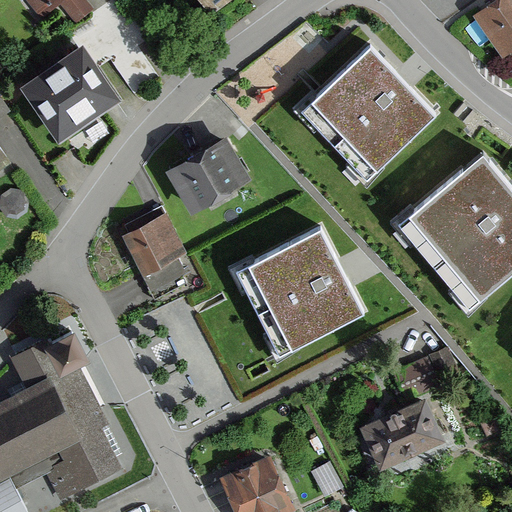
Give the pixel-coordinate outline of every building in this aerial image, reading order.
[(89,0),(40,0),(48,8),(58,0),(75,20),(93,5),(89,0)] [(201,0),(208,8),(218,0),(201,0)] [(502,51),(511,43),(511,0),(500,0),(499,0),(489,0),(492,5),(478,16),(502,51)] [(408,70),(375,36),(306,100),(372,169),(440,104),(408,70)] [(106,92),(89,66),(87,64),(82,67),(73,54),(59,64),(57,59),(42,70),(45,74),(26,87),(55,128),(72,116),(75,119),(83,114),(91,108),(89,104),(106,92)] [(243,178),(221,141),(170,170),(192,208),(243,178)] [(511,170),(494,149),(408,220),(480,307),(511,280),(511,170)] [(15,217),(23,211),(24,201),(19,193),(9,191),(1,197),(0,202),(0,207),(5,215),(15,217)] [(184,283),(170,257),(183,251),(160,206),(148,213),(152,221),(124,235),(157,297),(184,283)] [(326,221),(239,266),(283,353),(370,308),(347,263),(326,221)] [(95,418),(70,368),(75,367),(96,356),(84,335),(64,346),(69,355),(34,373),(45,395),(0,418),(0,470),(3,469),(8,479),(13,476),(20,473),(72,446),(81,464),(62,474),(65,481),(74,499),(129,471),(109,431),(116,427),(108,412),(95,418)] [(454,371),(444,349),(430,355),(440,377),(454,371)] [(437,437),(421,402),(395,413),(363,428),(372,446),(368,455),(377,458),(380,463),(437,437)] [(485,435),(499,429),(492,415),(479,421),(485,435)] [(253,468),(252,465),(237,471),(238,474),(224,481),(238,511),(270,511),(287,505),(267,461),(253,468)] [(0,492),(0,511),(30,511),(25,501),(65,481),(62,474),(29,490),(20,473),(13,476),(17,484),(0,492)]
